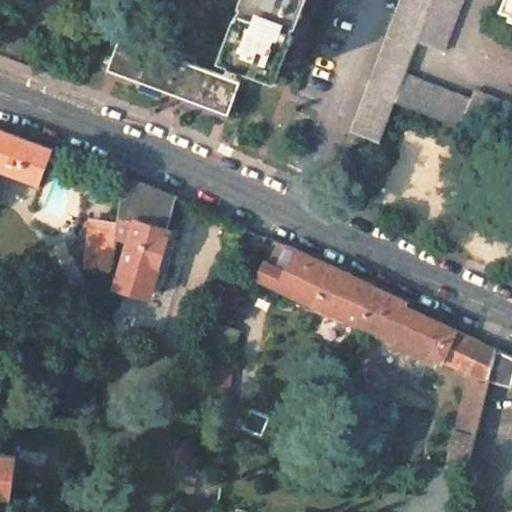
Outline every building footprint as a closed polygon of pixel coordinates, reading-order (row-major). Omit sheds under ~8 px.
[(303,0),(242,0),(221,58),(230,61),(229,66),(240,69),(241,65),(275,77),(286,45),(290,35),(296,37),(302,23),(296,21),(299,12),(303,0)] [(434,0),(401,0),(352,132),(380,143),(395,101),(406,73),(418,42),(434,0)] [(462,0),(434,0),(418,42),(444,51),(462,0)] [(511,0),(504,0),(503,4),(511,7),(511,11),(511,0)] [(511,31),(510,31),(508,37),(499,59),(511,64),(511,31)] [(240,82),(120,37),(113,56),(108,54),(105,62),(110,65),(108,69),(174,93),(228,113),(240,82)] [(471,100),(406,73),(395,101),(460,127),(465,114),(471,100)] [(511,104),(475,90),(471,100),(465,114),(511,132),(511,104)] [(0,128),(0,168),(40,184),(53,149),(0,128)] [(174,196),(124,175),(120,224),(119,238),(129,242),(135,219),(151,224),(165,228),(174,196)] [(151,224),(135,219),(129,242),(123,262),(119,282),(121,284),(149,293),(151,292),(170,229),(165,228),(151,224)] [(91,220),(85,265),(117,269),(119,238),(120,224),(110,223),(91,220)] [(244,227),(232,222),(226,235),(238,240),(244,227)] [(379,288),(278,243),(260,279),(280,288),(362,325),(379,288)] [(407,301),(379,288),(362,325),(370,329),(377,332),(388,337),(405,306),(407,301)] [(456,329),(405,306),(388,337),(441,361),(456,329)] [(497,348),(456,329),(441,361),(471,373),(489,381),(497,348)] [(489,381),(511,383),(511,355),(497,348),(489,381)] [(489,381),(471,373),(456,432),(475,436),(489,381)] [(0,494),(0,492),(4,492),(6,480),(11,481),(14,456),(0,454),(0,494)] [(11,481),(6,480),(4,492),(14,494),(20,457),(14,456),(11,481)]
